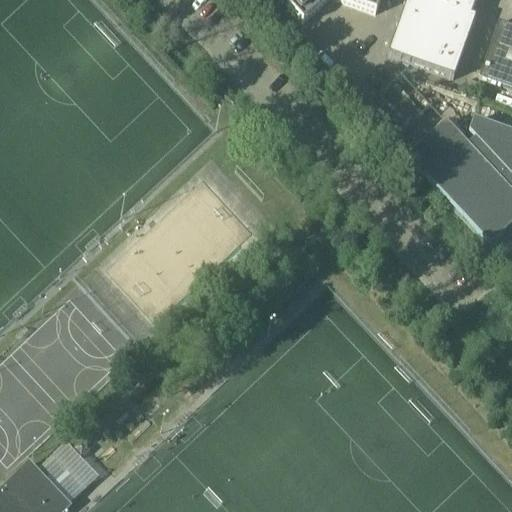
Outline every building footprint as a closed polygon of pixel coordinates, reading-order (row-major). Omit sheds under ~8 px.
[(375,16),(380,0),(277,0),(302,26),(330,0),(375,16)] [(470,20),(476,0),(408,0),(387,58),(453,81),(474,21),(470,20)] [(511,29),(499,25),(479,81),(511,92),(511,29)] [(485,89),(466,82),(461,95),(480,102),(485,89)] [(511,137),(473,123),(468,136),(474,143),(467,149),(445,126),(407,162),(490,250),(511,228),(511,137)] [(68,511),(71,510),(28,465),(0,491),(0,511),(68,511)]
